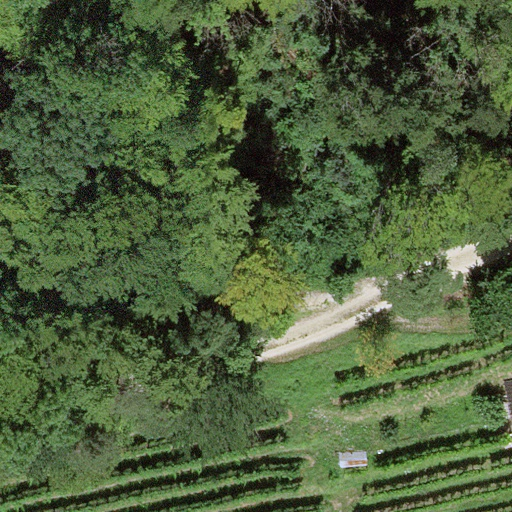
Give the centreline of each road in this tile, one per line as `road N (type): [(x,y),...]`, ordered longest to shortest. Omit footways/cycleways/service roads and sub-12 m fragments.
road 1 (track): [(0,419),(277,344),(375,303),(422,267),(511,240)]
road 2 (track): [(0,157),(375,303),(511,312)]
